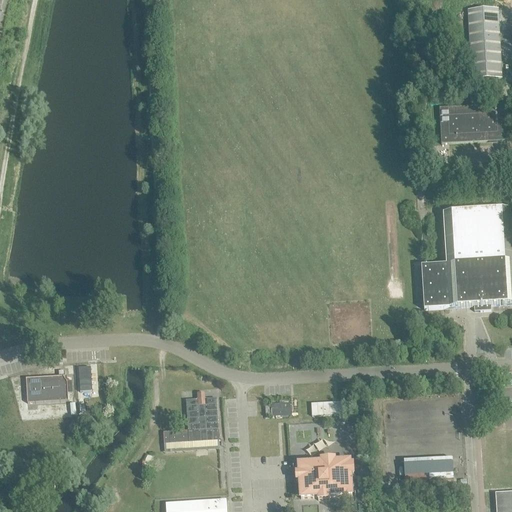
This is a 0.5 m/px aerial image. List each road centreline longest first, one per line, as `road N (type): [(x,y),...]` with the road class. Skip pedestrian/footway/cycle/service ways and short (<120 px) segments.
road 1 (residential): [(241,380),(511,364)]
road 2 (residential): [(0,355),(142,338),(241,380)]
road 3 (residential): [(248,511),(241,380)]
